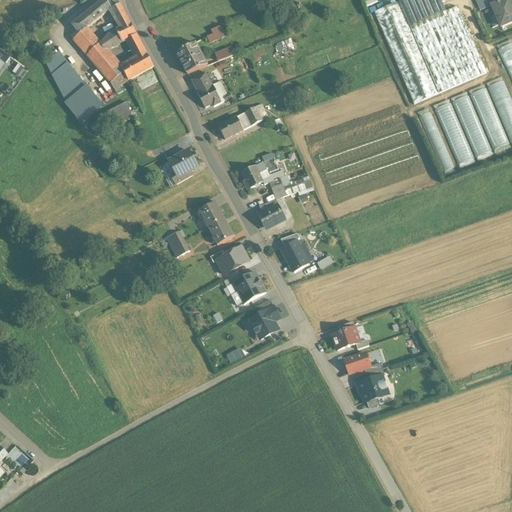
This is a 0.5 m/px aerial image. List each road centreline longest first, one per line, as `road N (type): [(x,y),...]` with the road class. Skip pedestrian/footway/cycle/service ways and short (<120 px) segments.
road 1 (residential): [(130,0),(306,334)]
road 2 (residential): [(0,419),(52,470),(306,334)]
road 3 (residential): [(306,334),(403,511)]
